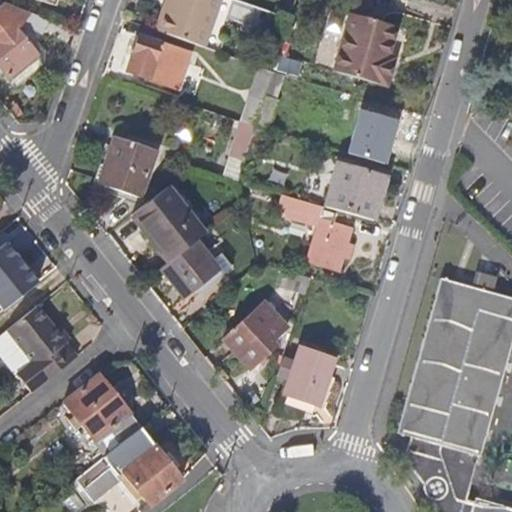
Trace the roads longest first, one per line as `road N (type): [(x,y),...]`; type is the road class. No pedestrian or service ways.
road 1 (residential): [(478,0),(354,442),(357,467)]
road 2 (residential): [(274,473),(171,362),(36,192)]
road 3 (residential): [(36,192),(108,0)]
road 4 (unknown): [(148,333),(0,452)]
